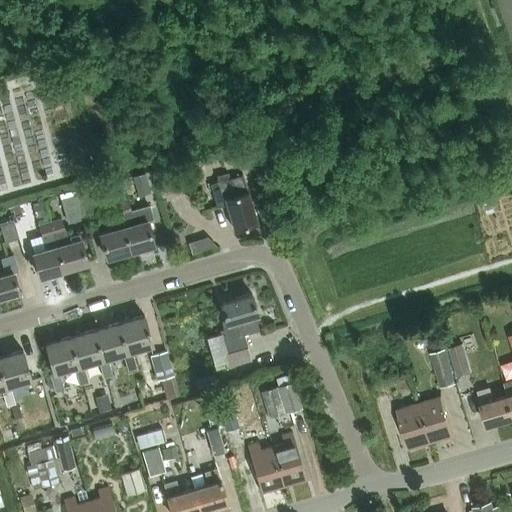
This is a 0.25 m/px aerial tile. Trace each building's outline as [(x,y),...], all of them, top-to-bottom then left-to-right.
[(165,195),(201,184),(195,163),(159,173),(165,195)] [(152,192),(146,172),(134,175),(139,196),(152,192)] [(257,224),(248,191),(248,192),(243,175),(228,179),(227,174),(217,177),(218,182),(210,185),(217,208),(227,205),(234,230),(257,224)] [(101,213),(95,191),(79,195),(86,218),(101,213)] [(84,218),(76,195),(61,199),(68,223),(84,218)] [(116,203),(121,217),(123,226),(131,252),(154,245),(147,220),(134,223),(132,213),(128,200),(116,203)] [(109,220),(121,217),(116,203),(105,206),(109,220)] [(19,238),(13,219),(0,223),(5,242),(19,238)] [(50,222),(64,271),(88,264),(81,239),(68,242),(62,219),(50,222)] [(64,271),(50,222),(39,225),(46,249),(34,252),(41,278),(64,271)] [(131,252),(123,226),(100,233),(107,259),(131,252)] [(0,275),(0,298),(19,293),(14,273),(18,271),(13,255),(1,259),(5,274),(0,275)] [(227,354),(247,348),(243,335),(259,330),(255,317),(258,316),(251,294),(221,302),(227,321),(222,322),(227,339),(223,340),(227,354)] [(144,316),(120,323),(128,352),(123,354),(128,371),(137,369),(132,351),(153,345),(144,316)] [(128,352),(120,323),(95,330),(104,359),(99,361),(104,378),(113,376),(108,358),(123,354),(128,352)] [(95,330),(70,337),(79,366),(75,368),(80,385),(88,383),(83,365),(99,361),(104,359),(95,330)] [(79,366),(70,337),(46,344),(54,373),(50,374),(55,392),(64,389),(59,372),(75,368),(79,366)] [(448,347),(457,376),(473,371),(463,342),(448,347)] [(431,353),(441,388),(456,384),(446,349),(431,353)] [(7,406),(10,405),(15,403),(10,386),(31,380),(23,350),(0,357),(0,363),(7,387),(2,389),(7,406)] [(168,351),(150,355),(157,380),(174,375),(168,351)] [(261,392),(269,417),(302,408),(292,372),(274,377),(277,387),(261,392)] [(195,390),(218,383),(215,374),(192,381),(195,390)] [(511,418),(511,407),(508,395),(494,400),(490,387),(479,391),(482,403),(481,403),(488,425),(511,418)] [(442,396),(419,403),(431,442),(454,436),(442,396)] [(107,398),(94,401),(98,413),(110,409),(107,398)] [(239,427),(232,403),(219,407),(226,431),(239,427)] [(419,403),(397,409),(409,449),(431,442),(419,403)] [(110,425),(90,430),(93,440),(113,434),(110,425)] [(80,426),(70,429),(73,439),(83,436),(80,426)] [(228,455),(219,426),(206,430),(214,459),(228,455)] [(140,448),(166,441),(163,429),(137,436),(140,448)] [(301,481),(291,448),(287,432),(275,436),(278,444),(267,447),(279,487),(301,481)] [(75,457),(73,452),(66,454),(60,435),(50,438),(52,445),(29,452),(32,464),(28,465),(32,477),(40,475),(43,486),(59,481),(56,472),(78,465),(75,457)] [(279,487),(267,447),(260,449),(257,441),(243,446),(248,461),(257,494),(279,487)] [(175,446),(162,450),(165,460),(178,457),(175,446)] [(159,447),(143,452),(150,476),(166,471),(159,447)] [(138,469),(122,474),(128,495),(144,490),(138,469)] [(194,489),(201,510),(227,503),(221,480),(220,481),(216,469),(205,472),(208,484),(194,489)] [(195,511),(201,510),(194,489),(179,493),(176,481),(164,484),(168,496),(167,496),(171,511),(195,511)] [(100,497),(88,500),(92,511),(116,511),(109,486),(98,489),(100,497)] [(35,507),(31,494),(20,497),(24,510),(35,507)] [(67,511),(92,511),(88,500),(77,504),(75,496),(64,499),(67,511)] [(500,511),(499,506),(493,507),(492,501),(474,506),(475,511),(500,511)]
